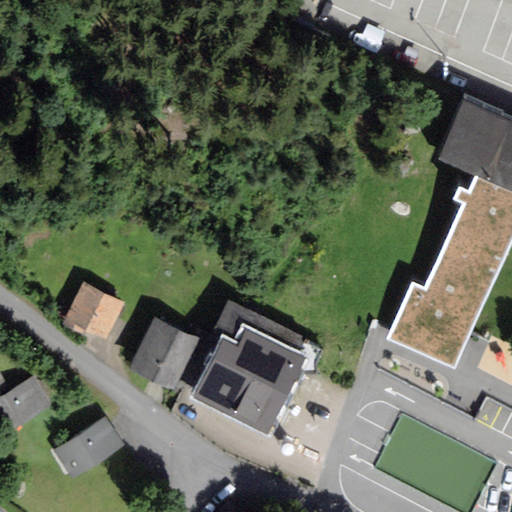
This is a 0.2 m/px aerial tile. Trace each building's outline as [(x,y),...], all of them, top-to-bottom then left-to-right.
[(367,46),(380,11),(353,2),(341,37),(367,46)] [(511,116),(464,94),(454,88),(425,151),(474,174),(418,295),(399,287),(383,323),(450,354),(511,222),(511,116)] [(121,303),(78,282),(57,324),(78,335),(80,331),(102,341),(121,303)] [(252,315),(217,301),(200,340),(205,343),(182,396),(261,430),(295,351),(246,330),(252,315)] [(189,339),(148,316),(122,364),(164,386),(189,339)] [(0,392),(0,434),(46,408),(27,377),(0,392)] [(60,445),(76,470),(116,445),(101,420),(60,445)]
